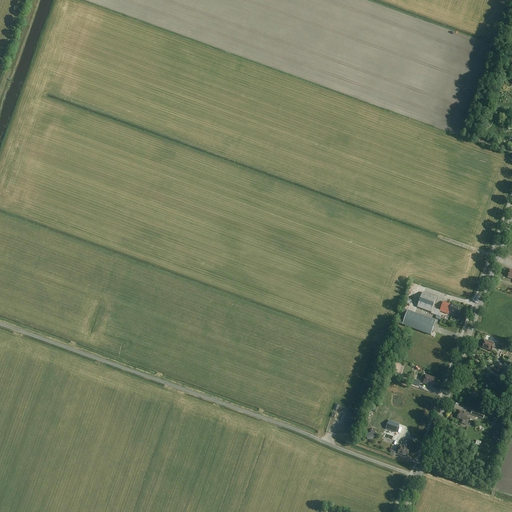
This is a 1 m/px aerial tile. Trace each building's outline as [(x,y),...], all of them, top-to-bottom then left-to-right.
[(417,308),(431,313),(437,298),(422,293),(417,308)] [(458,316),(461,308),(443,302),(440,311),(448,315),(449,313),(458,316)] [(436,322),(408,311),(402,325),(431,336),(436,322)] [(497,345),(495,344),(485,341),(482,348),(492,352),(493,348),(502,351),(504,345),(497,343),(497,345)] [(406,387),(409,380),(393,374),(391,380),(402,383),(401,385),(406,387)] [(423,383),(433,387),(436,379),(426,375),(424,381),(423,383)] [(419,387),(421,382),(411,379),(410,384),(419,387)] [(470,419),(471,416),(469,415),(469,414),(460,411),(457,419),(463,421),(462,424),(467,426),(468,421),(467,421),(468,419),(470,419)] [(483,420),(485,415),(472,411),(471,415),(483,420)] [(386,429),(396,433),(398,428),(399,425),(389,421),(388,424),(386,429)] [(371,433),(366,435),(367,440),(376,437),(374,429),(370,431),(371,433)] [(410,449),(401,446),(400,448),(398,447),(396,450),(399,451),(398,454),(408,457),(410,449)]
